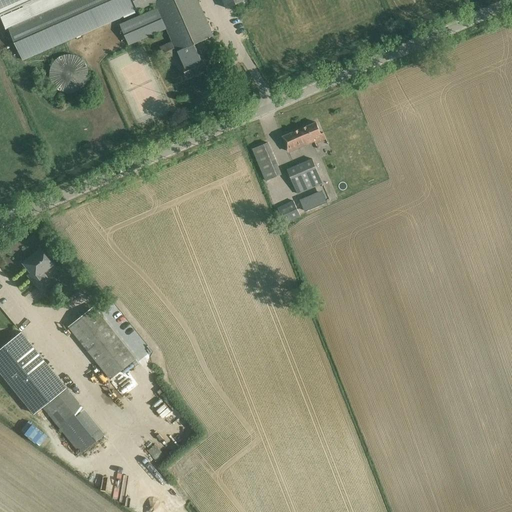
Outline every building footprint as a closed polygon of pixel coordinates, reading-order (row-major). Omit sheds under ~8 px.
[(0,0),(0,7),(1,9),(6,24),(23,60),(154,1),(157,7),(120,24),(129,44),(166,27),(172,41),(159,47),(165,59),(177,53),(176,51),(178,50),(179,52),(181,51),(183,56),(181,57),(184,63),(182,64),(188,77),(206,69),(202,59),(200,60),(196,52),(193,54),(189,46),(213,35),(197,0),(0,0)] [(222,0),(226,8),(244,0),(222,0)] [(89,77),(89,73),(89,70),(88,67),(86,64),(84,61),(82,59),(79,57),(76,55),(73,54),(69,54),(66,54),(63,55),(60,57),(57,59),(55,61),(53,64),(51,67),(50,70),(50,73),(50,77),(51,80),(53,83),(55,86),(57,88),(60,90),(63,92),(66,93),(69,93),(73,93),(76,92),(79,90),(82,88),(84,86),(86,83),(88,80),(89,77)] [(321,135),(316,122),(282,136),(289,152),(314,141),(313,138),(321,135)] [(274,158),(258,165),(265,181),(281,174),(274,158)] [(322,184),(312,159),(287,170),(298,195),(322,184)] [(319,192),(300,200),(305,211),(323,203),(319,192)] [(293,201),(278,208),(284,223),(300,216),(293,201)] [(54,264),(41,248),(23,263),(28,269),(30,268),(32,271),(27,275),(32,281),(34,280),(44,292),(53,284),(44,272),(54,264)] [(136,359),(94,306),(68,327),(110,379),(136,359)] [(66,388),(21,332),(0,348),(0,371),(34,414),(66,388)] [(149,450),(158,463),(166,457),(156,444),(149,450)] [(135,494),(129,505),(134,508),(141,497),(135,494)]
